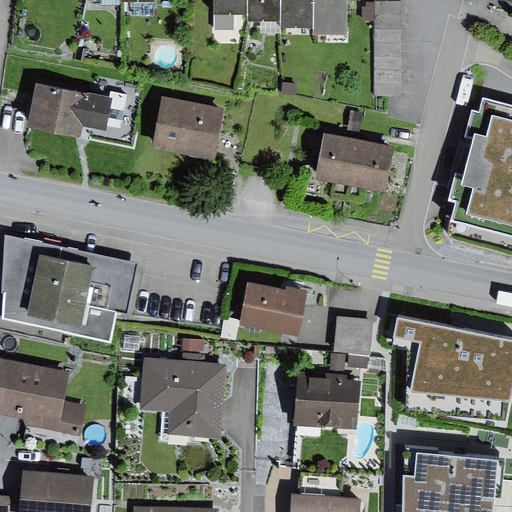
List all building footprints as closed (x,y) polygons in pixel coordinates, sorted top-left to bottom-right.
[(213,0),(214,18),(249,18),(248,0),(213,0)] [(248,0),(249,18),(249,25),(282,25),(282,0),(248,0)] [(282,0),(282,25),(282,32),(314,33),(314,0),(282,0)] [(348,0),(314,0),(314,33),(314,39),(348,40),(348,0)] [(401,1),(375,1),(375,98),(401,98),(401,1)] [(109,99),(36,84),(26,132),(80,143),(83,128),(87,129),(105,132),(107,125),(120,128),(127,96),(110,92),(109,99)] [(225,111),(162,99),(152,149),(214,162),(225,111)] [(511,109),(479,102),(476,117),(466,114),(445,206),(451,208),(445,233),(511,248),(511,109)] [(359,142),(325,136),(316,179),(349,186),(359,142)] [(394,149),(359,142),(349,186),(385,194),(394,149)] [(139,258),(5,228),(2,316),(111,338),(120,306),(129,309),(139,258)] [(286,282),(249,274),(240,315),(300,327),(308,284),(286,279),(286,282)] [(338,312),(334,347),(370,351),(374,316),(338,312)] [(509,429),(511,415),(511,341),(394,315),(385,355),(401,358),(401,419),(509,429)] [(345,352),(332,351),(330,367),(344,368),(345,352)] [(1,353),(0,355),(0,406),(25,413),(27,423),(78,435),(85,404),(64,400),(71,368),(1,353)] [(228,359),(144,353),(140,407),(161,409),(158,441),(187,443),(188,433),(222,435),(228,359)] [(369,354),(349,353),(348,364),(368,366),(369,354)] [(362,376),(299,369),(294,419),(356,426),(362,376)] [(400,448),(399,511),(492,511),(497,460),(400,448)] [(25,464),(19,511),(91,511),(96,472),(25,464)] [(359,511),(361,494),(293,488),(290,511),(359,511)] [(11,494),(0,493),(0,510),(10,511),(11,494)]
